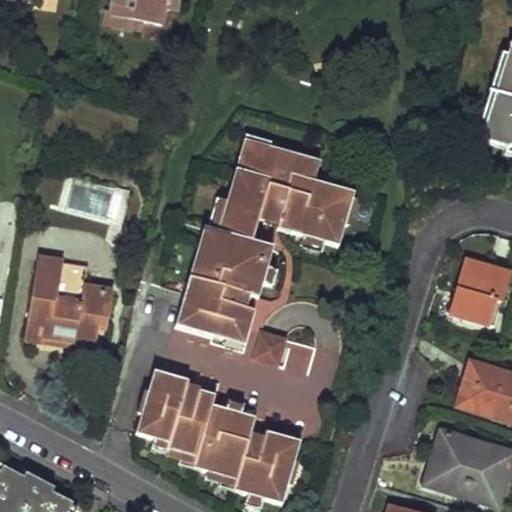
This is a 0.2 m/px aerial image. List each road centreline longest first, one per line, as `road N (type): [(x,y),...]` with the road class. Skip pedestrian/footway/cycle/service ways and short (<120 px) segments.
road 1 (residential): [(343,511),(432,233),(469,212),(511,219)]
road 2 (unknown): [(105,477),(139,329),(329,387)]
road 3 (residential): [(169,511),(0,420)]
